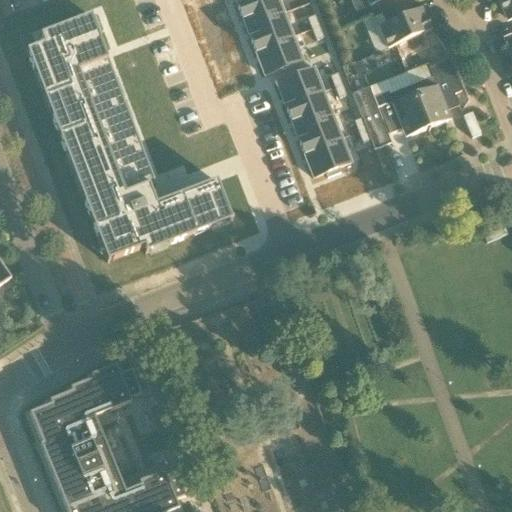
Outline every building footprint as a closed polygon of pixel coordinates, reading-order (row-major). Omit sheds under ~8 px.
[(277,0),(245,0),(238,3),(246,25),(282,12),(277,0)] [(365,0),(369,8),(376,5),(381,16),(408,4),(405,0),(365,0)] [(511,0),(505,0),(500,2),(507,19),(511,16),(511,0)] [(385,26),(378,29),(385,47),(387,51),(388,51),(424,36),(429,34),(430,33),(423,16),(421,11),(412,15),(408,4),(381,16),(385,26)] [(282,12),(246,25),(255,48),(291,34),(282,12)] [(314,18),(307,21),(312,33),(319,30),(314,18)] [(44,48),(26,55),(35,78),(41,75),(57,118),(51,120),(68,163),(73,161),(90,204),(84,206),(100,248),(106,246),(114,268),(167,248),(169,253),(212,237),(210,231),(232,223),(220,191),(160,214),(153,197),(158,195),(101,45),(96,47),(88,26),(42,43),(44,48)] [(319,30),(312,33),(316,43),(323,40),(319,30)] [(291,34),(255,48),(264,70),(299,56),(291,34)] [(373,71),(367,59),(352,66),(358,77),(373,71)] [(312,68),(277,82),(285,105),(321,91),(312,68)] [(337,76),(330,79),(334,90),(342,87),(337,76)] [(458,109),(448,82),(436,86),(434,79),(411,88),(430,139),(431,139),(428,131),(445,125),(441,116),(444,115),(458,109)] [(342,87),(334,90),(338,101),(346,98),(342,87)] [(430,139),(411,88),(389,97),(388,94),(373,99),(377,111),(379,110),(390,136),(407,129),(410,138),(427,132),(430,139)] [(391,145),(369,89),(352,96),(374,151),(391,145)] [(321,91),(285,105),(294,127),(330,113),(321,91)] [(330,113),(294,127),(302,149),(338,136),(330,113)] [(361,121),(354,124),(358,135),(365,132),(361,121)] [(365,132),(358,135),(362,146),(370,143),(365,132)] [(338,136),(302,149),(311,172),(347,158),(338,136)] [(0,287),(10,281),(0,265),(0,287)] [(138,369),(154,408),(165,403),(150,364),(138,369)] [(50,407),(29,416),(41,446),(39,447),(65,511),(177,511),(178,511),(175,503),(187,499),(177,473),(165,478),(163,475),(138,485),(140,488),(125,494),(94,421),(130,405),(129,401),(141,396),(131,371),(119,376),(116,368),(90,378),(92,382),(70,391),(71,394),(49,403),(50,407)] [(191,457),(179,462),(187,481),(199,476),(191,457)]
